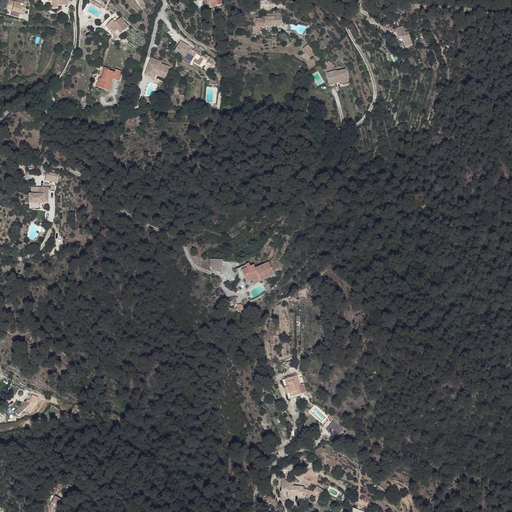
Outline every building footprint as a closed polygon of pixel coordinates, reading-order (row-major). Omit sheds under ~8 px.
[(21,13),(23,4),(24,4),(24,0),(14,0),(14,1),(9,0),(6,0),(4,9),(21,13)] [(66,5),(65,0),(50,0),(51,0),(52,9),(58,9),(58,6),(66,5)] [(218,7),(216,0),(204,0),(206,5),(210,4),(212,8),(218,7)] [(279,14),(267,15),(267,27),(270,27),(279,27),(279,14)] [(267,27),(267,15),(264,15),(264,19),(262,20),(261,21),(254,22),(254,26),(255,26),(255,30),(259,30),(259,29),(262,28),(262,27),(267,27)] [(116,25),(113,22),(105,29),(118,45),(121,43),(120,41),(119,43),(118,41),(118,38),(111,30),(116,25)] [(131,33),(123,24),(121,25),(118,28),(116,25),(111,30),(118,38),(118,41),(119,43),(120,41),(131,33)] [(164,24),(160,28),(166,34),(170,30),(164,24)] [(404,33),(401,27),(394,31),(398,39),(401,38),(405,36),(404,33)] [(413,44),(407,32),(404,33),(405,36),(401,38),(406,47),(413,44)] [(187,48),(188,47),(179,42),(174,51),(185,57),(185,59),(187,59),(191,51),(189,49),(187,48)] [(203,49),(196,45),(193,52),(196,53),(200,55),(203,49)] [(307,46),(304,48),(307,52),(312,57),(315,54),(310,49),(307,46)] [(304,48),(301,51),(304,54),(309,60),(312,57),(307,52),(304,48)] [(193,52),(191,51),(187,59),(185,59),(183,61),(190,65),(196,53),(193,52)] [(320,60),(315,54),(312,57),(317,62),(320,60)] [(155,80),(156,77),(157,74),(159,75),(158,77),(166,80),(170,68),(161,66),(162,64),(151,60),(146,77),(155,80)] [(334,67),(330,62),(328,64),(326,62),(323,65),(324,67),(323,69),(327,73),(334,67)] [(103,82),(107,73),(111,74),(112,72),(104,70),(100,81),(103,82)] [(346,82),(344,71),(335,74),(334,72),(327,74),(330,86),(337,83),(339,83),(340,84),(346,82)] [(119,85),(123,76),(117,74),(116,76),(111,74),(107,73),(103,82),(100,81),(97,90),(110,94),(114,83),(119,85)] [(56,183),(57,174),(45,171),(43,181),(56,183)] [(48,187),(37,187),(37,193),(29,193),(29,203),(43,203),(43,202),(47,202),(48,187)] [(246,266),(236,270),(236,271),(241,282),(244,280),(246,283),(259,278),(260,281),(274,275),(269,263),(255,269),(254,266),(250,267),(249,264),(246,266)] [(259,278),(246,283),(247,287),(260,281),(259,278)] [(292,383),(289,374),(275,378),(281,396),(292,392),(290,384),(292,383)] [(15,413),(18,416),(29,405),(25,403),(15,413)] [(335,427),(326,419),(318,427),(321,430),(324,427),(331,433),(335,427)] [(290,486),(290,483),(282,481),(281,491),(287,492),(287,486),(290,486)] [(297,489),(297,487),(290,486),(287,486),(287,492),(287,495),(296,496),(297,489)] [(55,498),(52,504),(59,507),(62,501),(55,498)]
